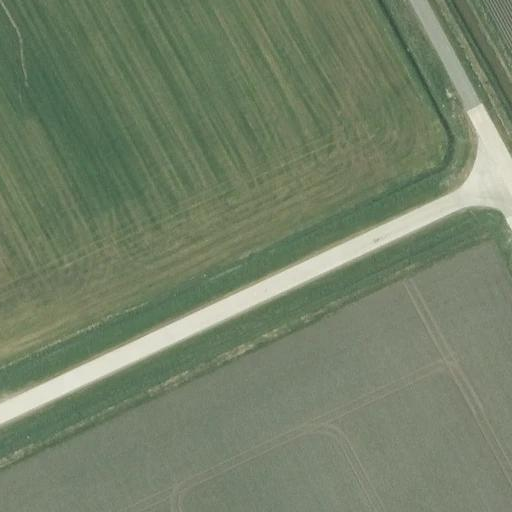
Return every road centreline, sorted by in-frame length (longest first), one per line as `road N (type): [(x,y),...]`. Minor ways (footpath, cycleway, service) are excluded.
road 1 (unclassified): [(0,412),(509,174)]
road 2 (unclassified): [(509,174),(416,0)]
